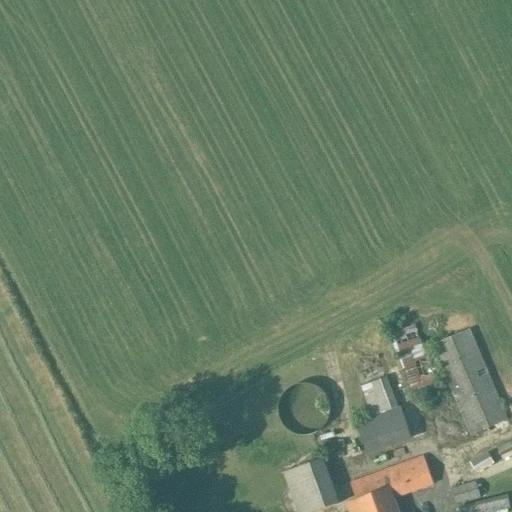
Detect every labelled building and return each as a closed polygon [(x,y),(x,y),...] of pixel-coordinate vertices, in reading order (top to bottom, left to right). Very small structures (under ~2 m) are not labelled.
[(393,332),(414,390),(440,381),(418,322),(393,332)] [(508,418),(470,329),(432,344),(470,435),(508,418)] [(399,407),(388,377),(362,386),(366,397),(364,397),(371,416),(355,422),(367,456),(412,440),(401,406),(399,407)] [(313,385),(304,383),(299,384),(293,386),(286,390),(283,395),(280,400),(278,408),(279,413),(280,419),(283,424),(286,428),(293,433),(299,435),(304,435),(313,434),(318,432),(322,428),(327,421),(330,416),(330,411),(330,405),(329,400),(326,395),(322,390),(318,387),(313,385)] [(511,439),(496,446),(500,455),(511,450),(511,439)] [(486,451),(469,461),(474,469),(491,459),(486,451)] [(434,485),(424,456),(350,482),(357,500),(347,503),(349,511),(398,511),(394,499),(434,485)] [(315,511),(340,503),(324,458),(283,473),(297,511),(315,511)] [(452,488),(456,505),(481,498),(476,482),(452,488)] [(497,511),(511,509),(507,495),(459,507),(460,511),(497,511)]
